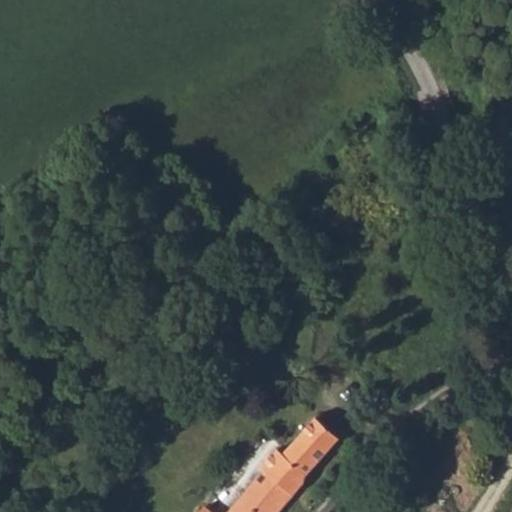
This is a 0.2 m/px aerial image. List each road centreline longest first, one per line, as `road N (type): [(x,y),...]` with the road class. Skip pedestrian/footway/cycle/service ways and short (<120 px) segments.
road 1 (unclassified): [(511,271),(423,72),(380,0)]
road 2 (unknown): [(511,346),(415,415),(317,511)]
